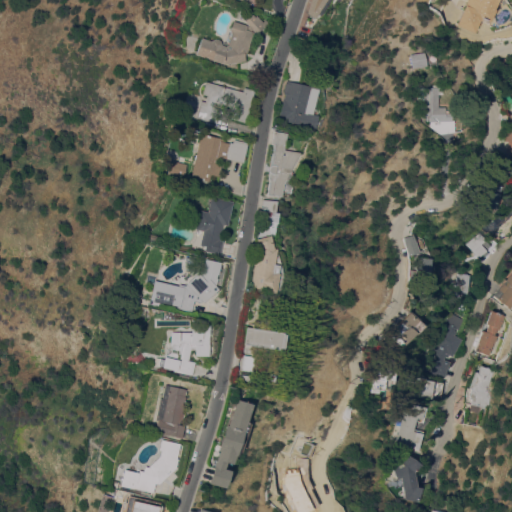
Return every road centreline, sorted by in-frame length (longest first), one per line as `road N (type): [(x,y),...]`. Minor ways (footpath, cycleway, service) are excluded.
road 1 (residential): [(511,50),(487,56),(483,65),(496,124),(465,186),(401,221),(400,300),(358,352),(317,471),(323,511)]
road 2 (residential): [(176,511),(216,393),(271,81),(297,0)]
road 3 (residential): [(440,443),(494,255),(511,242)]
